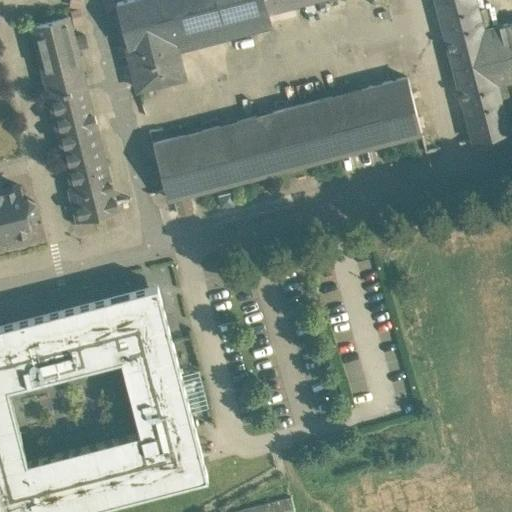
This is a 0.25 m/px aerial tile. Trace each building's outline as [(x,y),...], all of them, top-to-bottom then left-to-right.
[(122,0),(116,2),(127,44),(171,32),(175,48),(176,48),(271,23),(267,8),(296,0),(122,0)] [(482,28),(474,0),(436,0),(473,139),(508,130),(496,82),(482,28)] [(118,208),(69,14),(29,24),(70,186),(69,186),(77,219),(118,208)] [(511,20),(482,28),(496,82),(511,77),(511,20)] [(171,32),(127,44),(138,87),(183,75),(176,48),(175,48),(171,32)] [(407,75),(152,141),(167,196),(421,129),(407,75)] [(20,184),(0,188),(0,236),(31,229),(28,216),(32,215),(36,208),(34,200),(27,196),(23,197),(20,184)] [(0,321),(0,511),(54,511),(207,473),(157,281),(0,321)] [(190,407),(207,403),(199,368),(182,371),(190,407)] [(210,510),(210,511),(293,511),(288,490),(210,510)]
